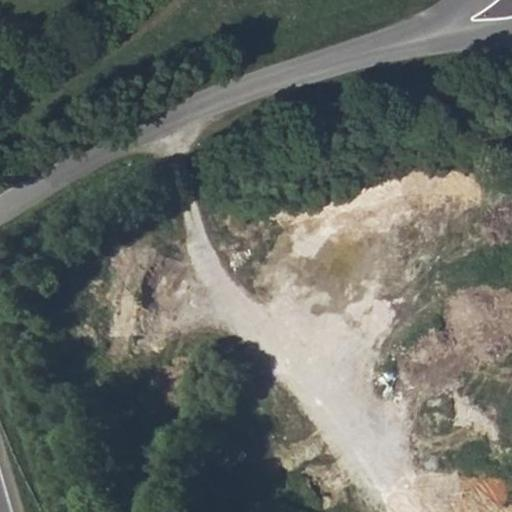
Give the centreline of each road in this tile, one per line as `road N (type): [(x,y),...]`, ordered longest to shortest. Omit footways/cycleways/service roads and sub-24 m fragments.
road 1 (unclassified): [(511,2),(172,121),(110,148),(0,218)]
road 2 (track): [(175,0),(52,88),(8,101)]
